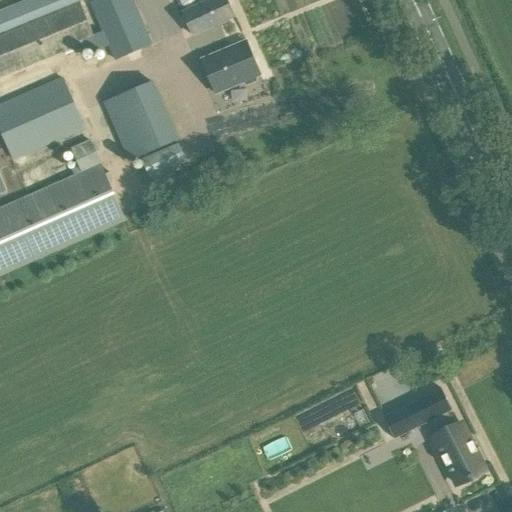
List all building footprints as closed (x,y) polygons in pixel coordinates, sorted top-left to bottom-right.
[(78,0),(24,0),(0,10),(0,75),(94,36),(78,0)] [(95,0),(92,1),(115,59),(138,49),(152,44),(134,0),(95,0)] [(227,0),(206,0),(182,11),(193,36),(235,17),(227,0)] [(246,42),(202,60),(216,93),(242,82),(247,85),(256,81),(257,76),(260,74),(246,42)] [(62,78),(0,105),(0,130),(13,160),(84,128),(62,78)] [(152,80),(103,102),(130,162),(178,140),(152,80)] [(82,171),(0,206),(0,274),(124,220),(90,140),(71,148),(82,171)] [(179,144),(142,161),(151,180),(188,164),(179,144)] [(441,387),(383,416),(395,439),(431,421),(438,435),(433,437),(457,484),(486,470),(462,423),(457,425),(449,411),(452,410),(441,387)] [(404,461),(422,452),(415,438),(396,446),(404,461)] [(277,454),(282,470),(307,462),(301,445),(277,454)]
